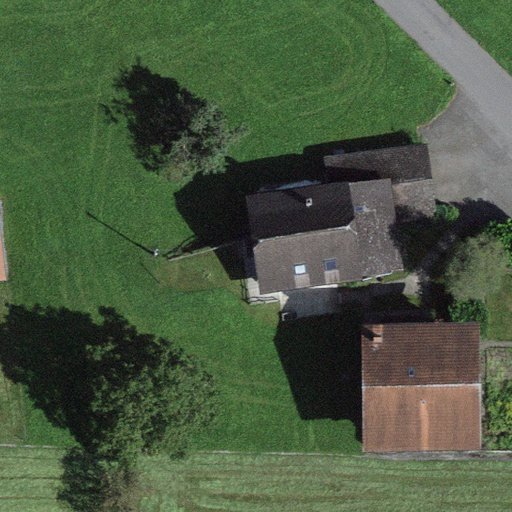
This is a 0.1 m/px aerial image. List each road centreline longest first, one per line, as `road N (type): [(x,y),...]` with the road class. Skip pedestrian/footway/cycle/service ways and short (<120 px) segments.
road 1 (track): [(0,447),(511,455)]
road 2 (unclassified): [(408,0),(511,103)]
